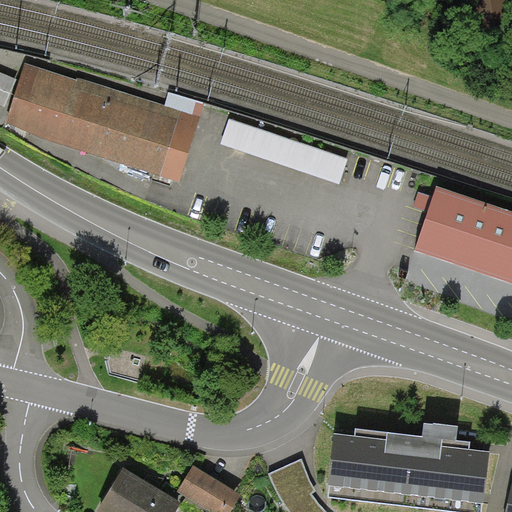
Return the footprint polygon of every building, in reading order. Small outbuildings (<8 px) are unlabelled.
[(473,0),(478,26),(508,22),(504,0),(473,0)] [(205,104),(170,93),(166,107),(78,79),(77,81),(25,65),(5,127),(53,142),(180,183),(205,104)] [(16,80),(0,72),(0,105),(4,107),(16,80)] [(347,159),(229,121),(221,145),(339,184),(347,159)] [(511,214),(436,189),(414,254),(511,287),(511,214)] [(422,439),(356,430),(355,438),(334,435),(328,486),(330,486),(328,498),(438,511),(483,511),(491,455),(469,452),(470,445),(457,443),(459,429),(424,425),(422,439)] [(302,459),(269,473),(289,511),(324,511),(311,494),(315,491),(302,459)] [(231,511),(241,496),(194,467),(178,493),(208,511),(231,511)] [(125,469),(98,511),(177,511),(182,505),(125,469)]
